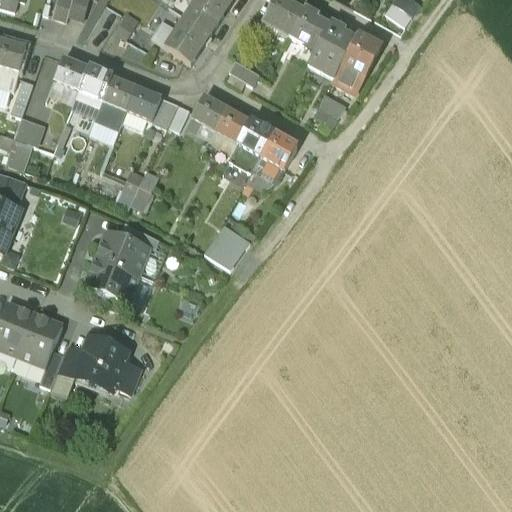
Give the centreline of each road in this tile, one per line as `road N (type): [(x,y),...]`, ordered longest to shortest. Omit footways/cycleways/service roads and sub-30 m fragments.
road 1 (track): [(331,149),(96,473)]
road 2 (residential): [(0,29),(166,89),(203,82)]
road 3 (track): [(331,149),(440,0)]
road 4 (track): [(0,443),(96,473),(130,511)]
road 5 (residential): [(203,82),(331,149)]
road 6 (residential): [(0,281),(128,331)]
